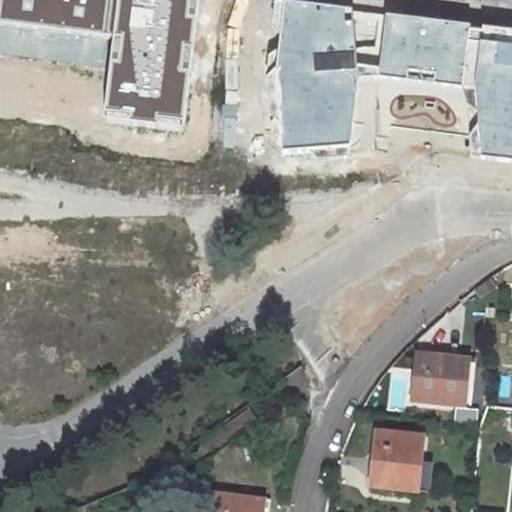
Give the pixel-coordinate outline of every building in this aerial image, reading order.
[(0,0),(0,22),(113,35),(117,0),(0,0)] [(117,0),(113,35),(103,120),(182,129),(197,0),(117,0)] [(511,27),(276,3),(269,71),(275,148),(343,144),(353,77),(467,87),(474,156),(511,159),(511,27)] [(22,247),(0,241),(0,346),(32,350),(34,333),(76,338),(75,342),(96,344),(103,279),(113,280),(117,258),(22,247)] [(415,349),(410,398),(467,404),(472,355),(415,349)] [(375,436),(368,490),(414,496),(421,442),(375,436)] [(209,493),(206,511),(263,511),(265,500),(209,493)]
